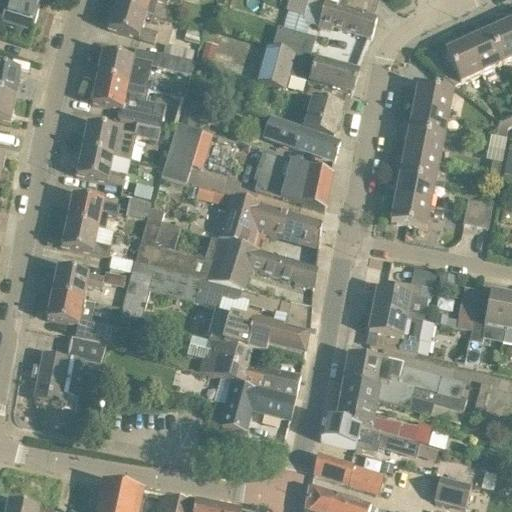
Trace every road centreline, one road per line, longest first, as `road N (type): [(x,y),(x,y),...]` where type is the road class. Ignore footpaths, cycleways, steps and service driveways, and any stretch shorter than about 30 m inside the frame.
road 1 (residential): [(0,363),(72,0)]
road 2 (residential): [(293,506),(0,451)]
road 3 (residential): [(343,242),(370,73),(405,31),(445,9)]
road 4 (residential): [(293,506),(343,242)]
road 5 (residential): [(511,274),(343,242)]
